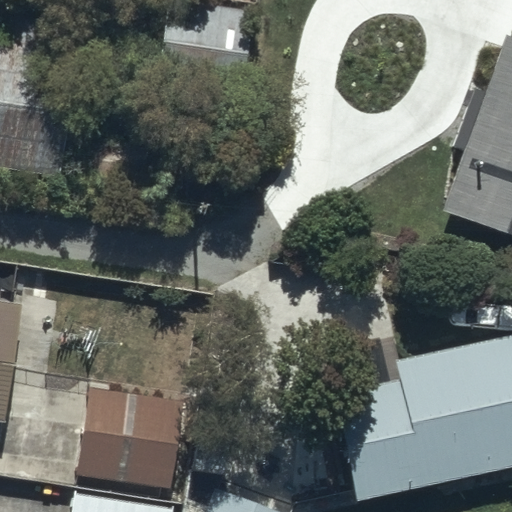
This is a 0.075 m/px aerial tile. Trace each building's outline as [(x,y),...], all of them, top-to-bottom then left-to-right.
[(248,16),(165,7),(158,84),(241,92),(248,16)] [(0,176),(55,185),(79,28),(6,17),(1,50),(0,49),(0,176)] [(511,45),(503,42),(482,97),(473,93),(453,148),(461,151),(436,218),(511,245),(511,45)] [(0,430),(1,431),(17,311),(0,308),(0,430)] [(511,340),(390,365),(395,390),(332,402),(353,505),(511,471),(511,340)] [(182,402),(85,392),(76,480),(172,490),(182,402)] [(255,511),(214,495),(207,511),(255,511)] [(149,511),(70,499),(68,511),(149,511)]
